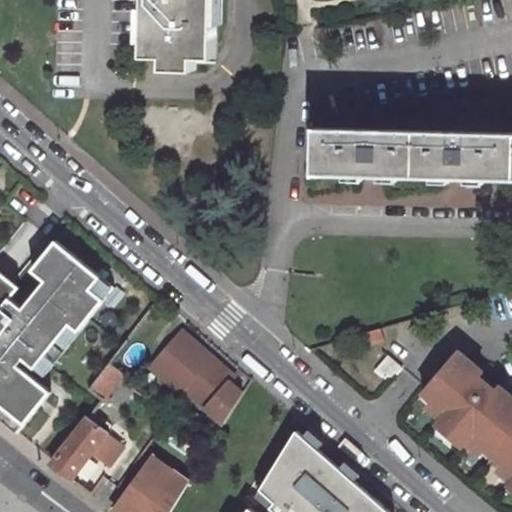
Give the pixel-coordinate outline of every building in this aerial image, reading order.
[(147,0),(146,51),(165,52),(164,66),(195,67),(196,55),(214,55),(216,0),(147,0)] [(511,132),(316,127),(313,172),(511,177),(511,132)] [(0,418),(19,433),(51,393),(18,367),(24,359),(44,375),(116,287),(57,240),(19,287),(0,310),(0,418)] [(0,310),(19,287),(13,282),(0,271),(0,310)] [(382,327),(364,332),(367,345),(386,339),(382,327)] [(180,385),(225,424),(243,393),(229,382),(234,376),(206,351),(202,356),(197,351),(196,342),(181,329),(153,361),(168,374),(164,379),(171,385),(180,385)] [(196,342),(197,351),(202,356),(206,351),(196,342)] [(506,463),(511,468),(511,483),(510,486),(511,487),(511,394),(509,392),(504,398),(479,377),(484,371),(459,350),(424,393),(434,402),(447,413),(441,420),(437,424),(462,446),(467,441),(473,435),(486,446),(506,463)] [(149,365),(164,379),(168,374),(153,361),(149,365)] [(88,389),(101,399),(120,374),(107,364),(88,389)] [(428,409),(441,420),(447,413),(434,402),(428,409)] [(125,448),(107,435),(86,419),(53,461),(50,466),(59,473),(72,482),(92,456),(109,469),(125,448)] [(308,430),(302,437),(317,449),(323,442),(308,430)] [(390,511),(354,481),(339,468),(317,449),(302,437),(296,432),(262,489),(276,502),(272,508),(276,511),(255,511),(250,508),(247,511),(390,511)] [(467,441),(480,453),(486,446),(473,435),(467,441)] [(153,457),(114,511),(171,511),(189,483),(153,457)] [(345,461),(339,468),(354,481),(360,474),(345,461)] [(511,468),(506,463),(500,470),(511,479),(511,468)] [(276,502),(262,489),(257,495),(272,508),(276,502)]
